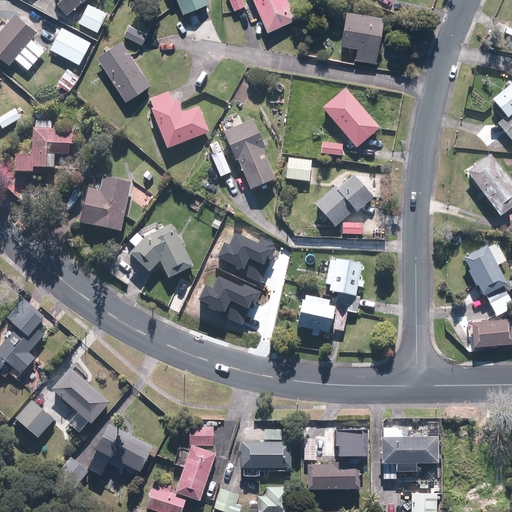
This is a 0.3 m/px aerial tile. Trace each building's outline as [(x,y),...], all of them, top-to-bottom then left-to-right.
[(59,0),(70,12),(84,0),(59,0)] [(209,9),(206,0),(169,0),(171,3),(177,1),(183,18),(209,9)] [(241,0),(228,0),(234,12),(244,7),(241,0)] [(296,21),(286,0),(251,0),(266,33),(296,21)] [(109,12),(91,2),(82,20),(100,29),(109,12)] [(38,30),(17,12),(0,31),(0,52),(10,61),(38,30)] [(379,16),(347,12),(343,46),(357,48),(355,62),(373,64),(379,16)] [(146,33),(128,25),(122,36),(141,45),(146,33)] [(93,40),(63,26),(53,46),(83,61),(93,40)] [(119,41),(96,56),(123,99),(146,84),(119,41)] [(83,75),(70,66),(60,81),(73,89),(83,75)] [(511,84),(491,101),(506,119),(496,126),(509,142),(511,140),(511,84)] [(376,131),(343,92),(321,110),(354,149),(376,131)] [(148,102),(165,148),(204,135),(195,109),(186,113),(182,100),(176,102),(173,93),(148,102)] [(23,117),(16,107),(0,118),(6,128),(23,117)] [(250,121),(222,134),(247,190),(275,177),(250,121)] [(79,125),(35,125),(35,153),(16,153),(16,173),(35,173),(35,165),(49,165),(49,152),(75,151),(75,144),(79,144),(79,125)] [(340,145),(321,144),(320,155),(339,157),(340,145)] [(231,174),(222,154),(210,159),(218,179),(231,174)] [(511,211),(511,185),(489,156),(464,175),(500,221),(511,211)] [(309,161),(288,160),(287,182),(308,183),(309,161)] [(125,226),(133,181),(109,176),(106,193),(93,191),(88,220),(125,226)] [(370,195),(351,176),(335,192),(331,188),(314,206),(333,225),(352,206),(356,210),(370,195)] [(203,202),(193,197),(188,207),(198,212),(203,202)] [(172,270),(192,261),(182,237),(181,238),(165,220),(136,248),(154,266),(165,255),(172,270)] [(339,235),(361,236),(362,224),(341,223),(341,227),(339,227),(339,235)] [(384,227),(368,226),(367,235),(383,235),(384,227)] [(511,278),(493,242),(466,257),(487,297),(489,295),(500,315),(511,308),(511,295),(507,286),(511,283),(511,278)] [(268,259),(231,253),(225,290),(236,292),(238,279),(265,283),(268,259)] [(364,258),(333,255),(330,282),(334,282),(334,290),(340,290),(340,292),(340,302),(349,302),(349,309),(360,309),(360,293),(364,258)] [(332,296),(308,291),(301,322),(333,329),(338,303),(331,302),(332,296)] [(46,315),(25,298),(11,314),(17,319),(8,330),(11,332),(0,345),(0,361),(3,365),(8,359),(21,370),(36,352),(31,348),(46,329),(39,324),(46,315)] [(511,314),(472,320),(476,346),(511,340),(511,314)] [(62,344),(55,338),(46,348),(53,354),(62,344)] [(115,397),(73,364),(55,386),(97,419),(115,397)] [(55,414),(33,398),(19,416),(40,433),(55,414)] [(111,421),(99,447),(142,466),(153,441),(111,421)] [(188,429),(187,443),(212,444),(212,431),(188,429)] [(439,434),(384,434),(384,457),(439,457),(439,434)] [(325,441),(315,440),(315,438),(302,438),(301,461),(314,461),(314,453),(324,453),(325,441)] [(293,441),(244,440),(244,465),(293,467),(293,441)] [(495,452),(463,442),(450,488),(454,489),(453,492),(481,500),(495,452)] [(182,487),(158,481),(151,504),(178,511),(185,511),(191,496),(202,499),(217,450),(195,444),(182,487)] [(92,469),(74,455),(62,470),(80,484),(92,469)] [(363,462),(311,461),(310,485),(363,486),(363,462)] [(400,464),(387,464),(387,477),(401,477),(400,464)] [(288,510),(287,486),(271,486),(271,495),(263,495),(263,511),(288,510)] [(239,492),(222,487),(217,507),(234,511),(241,511),(244,503),(237,501),(239,492)] [(436,511),(438,491),(416,490),(415,511),(436,511)] [(386,511),(387,501),(375,501),(374,511),(386,511)]
